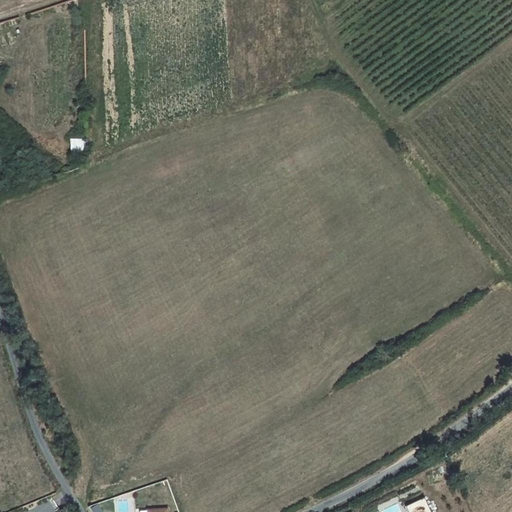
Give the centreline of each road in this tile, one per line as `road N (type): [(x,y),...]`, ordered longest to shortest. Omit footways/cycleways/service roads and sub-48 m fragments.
road 1 (unclassified): [(511,383),(310,511)]
road 2 (unclassified): [(72,511),(0,339)]
